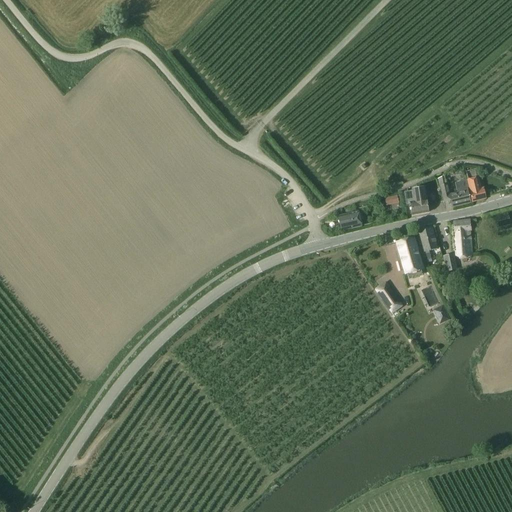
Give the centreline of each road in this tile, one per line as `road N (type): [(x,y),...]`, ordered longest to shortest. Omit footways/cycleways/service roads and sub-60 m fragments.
road 1 (unclassified): [(321,247),(287,177),(213,130),(138,45),(63,57),(5,0)]
road 2 (tertiary): [(34,511),(109,398),(173,327),(258,268),(321,247)]
road 3 (tertiary): [(321,247),(511,200)]
